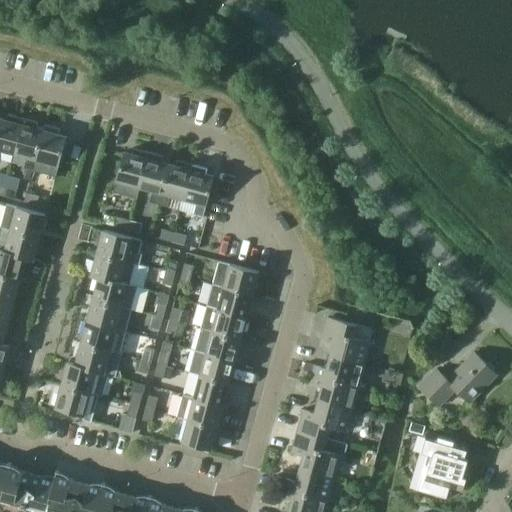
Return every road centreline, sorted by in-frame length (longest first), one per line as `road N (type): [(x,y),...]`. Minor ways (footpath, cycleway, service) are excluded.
road 1 (residential): [(242,498),(301,275),(279,228),(259,213),(254,187),(227,142),(0,82)]
road 2 (unclassified): [(227,0),(273,32),(398,214),(511,324)]
road 3 (residential): [(242,498),(0,433)]
